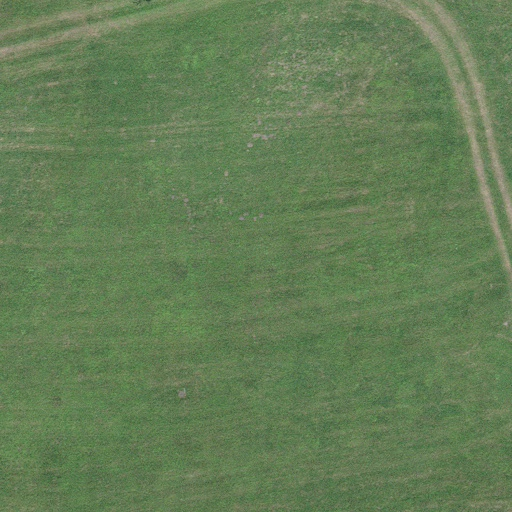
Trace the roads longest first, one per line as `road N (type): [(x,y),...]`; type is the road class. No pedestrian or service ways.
road 1 (track): [(397,0),(442,35),(511,263)]
road 2 (track): [(0,43),(188,0)]
